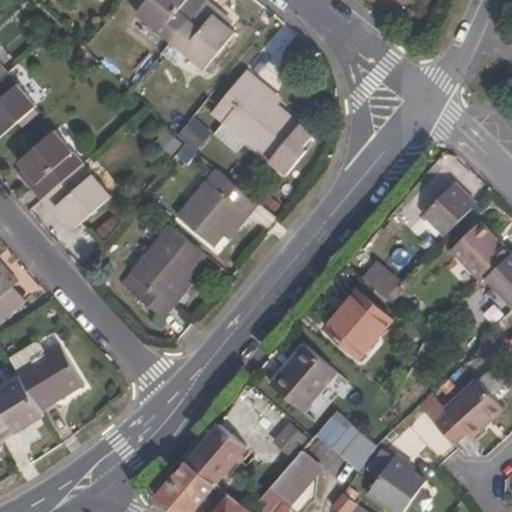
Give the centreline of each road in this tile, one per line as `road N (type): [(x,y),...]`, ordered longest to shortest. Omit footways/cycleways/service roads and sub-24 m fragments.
road 1 (tertiary): [(184,404),(428,100)]
road 2 (residential): [(0,197),(184,404)]
road 3 (tertiary): [(303,0),(428,100)]
road 4 (tertiary): [(511,187),(428,100)]
